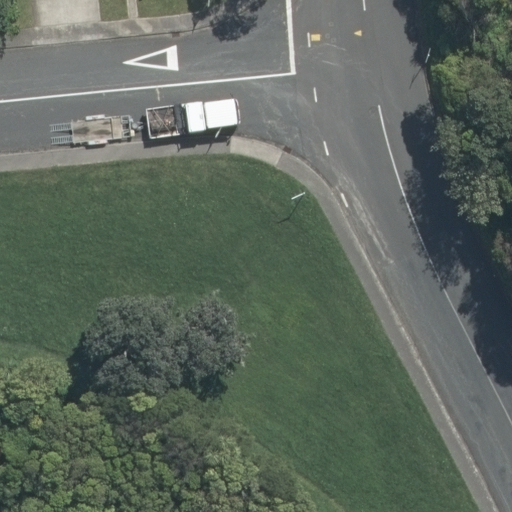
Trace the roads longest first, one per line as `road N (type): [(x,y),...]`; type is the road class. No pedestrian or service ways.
road 1 (residential): [(361,71),(511,433)]
road 2 (residential): [(0,107),(361,71)]
